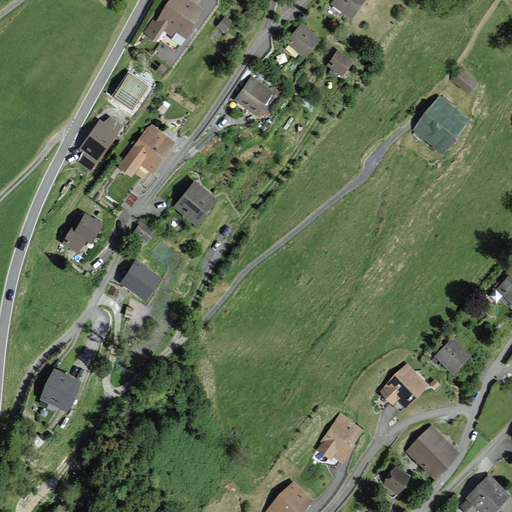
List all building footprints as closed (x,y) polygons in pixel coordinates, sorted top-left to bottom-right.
[(205,9),(190,0),(168,0),(153,24),(172,36),(175,30),(186,38),(205,9)] [(364,0),(333,0),(332,2),(352,17),(364,0)] [(318,39),(303,25),(288,40),(304,55),(318,39)] [(352,61),(339,51),(330,64),(343,74),(352,61)] [(478,83),(458,68),(450,79),(469,94),(478,83)] [(148,86),(130,74),(116,95),(134,107),(148,86)] [(272,91),(253,77),(237,99),(256,113),(272,91)] [(472,120),(439,95),(413,130),(447,155),(472,120)] [(106,124),(100,119),(80,149),(84,153),(78,163),(92,172),(123,125),(111,117),(106,124)] [(175,143),(151,125),(120,166),(132,175),(135,171),(144,178),(149,171),(153,173),(156,168),(161,171),(174,154),(169,150),(175,143)] [(219,199),(194,179),(173,205),(198,225),(219,199)] [(105,224),(85,213),(79,225),(75,223),(63,243),(81,253),(88,242),(93,245),(105,224)] [(153,230),(142,222),(135,232),(146,240),(153,230)] [(160,277),(137,261),(123,282),(146,298),(160,277)] [(511,270),(497,289),(511,301),(511,270)] [(472,355),(453,337),(435,356),(453,374),(472,355)] [(430,385),(408,363),(380,390),(396,405),(400,401),(407,408),(430,385)] [(82,382),(52,368),(38,399),(69,412),(82,382)] [(367,431),(340,413),(321,441),(322,442),(318,449),(333,459),(336,456),(346,462),(367,431)] [(459,452),(431,426),(407,452),(435,478),(459,452)] [(411,478),(395,467),(384,483),(399,494),(411,478)] [(492,511),(509,495),(490,476),(466,499),(468,501),(462,507),(467,511),(475,511),(479,508),(482,511),(492,511)] [(305,511),(316,503),(296,482),(263,511),(305,511)] [(72,511),(61,503),(53,511),(72,511)]
